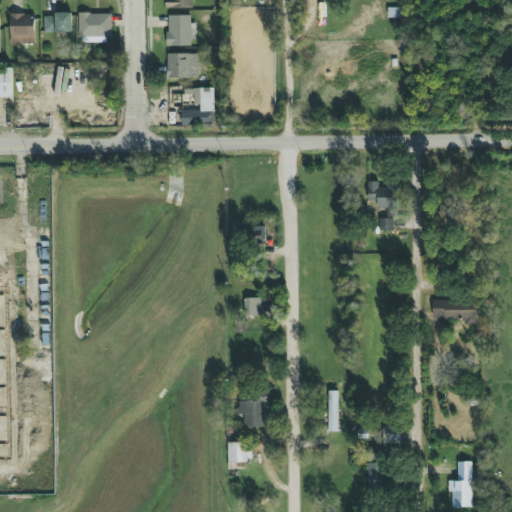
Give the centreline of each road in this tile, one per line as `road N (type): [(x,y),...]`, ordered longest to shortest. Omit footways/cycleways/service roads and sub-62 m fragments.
road 1 (residential): [(292,0),(300,511)]
road 2 (tertiary): [(0,147),(511,140)]
road 3 (residential): [(415,142),(425,511)]
road 4 (residential): [(137,0),(140,146)]
